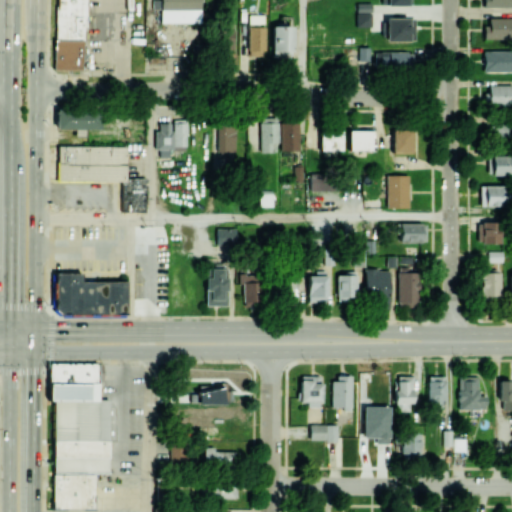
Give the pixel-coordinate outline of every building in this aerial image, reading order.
[(55,0),(54,70),(82,70),(82,18),(84,18),(84,0),(55,0)] [(199,23),(199,0),(159,0),(159,22),(199,23)] [(511,0),(482,0),(482,7),(511,8),(511,0)] [(355,26),(370,26),(371,13),(355,13),(355,26)] [(511,18),(485,17),(484,39),(511,39),(511,18)] [(384,41),(414,41),(414,18),(384,18),(384,41)] [(270,51),(291,51),(292,26),(271,25),(270,51)] [(264,27),(247,26),(247,56),(264,56),(264,27)] [(223,49),(235,50),(235,27),(224,27),(223,49)] [(511,72),(511,50),(482,50),(482,71),(511,72)] [(412,51),(374,51),(375,70),(412,70),(412,51)] [(511,106),(511,84),(485,85),(485,106),(511,106)] [(99,129),(99,111),(56,109),(55,128),(99,129)] [(155,149),(158,149),(158,156),(168,156),(168,150),(185,150),(185,119),(171,119),(171,122),(155,122),(155,149)] [(258,151),(277,152),(278,122),(259,121),(258,151)] [(280,151),(299,150),(298,121),(279,122),(280,151)] [(511,141),(511,122),(495,122),(495,142),(511,141)] [(216,151),(234,151),(235,125),(216,125),(216,151)] [(341,150),(341,130),(319,129),(319,150),(341,150)] [(371,129),(347,129),(348,150),(371,149),(371,129)] [(391,152),(411,152),(412,129),(391,129),(391,152)] [(125,146),(57,145),(56,180),(124,181),(125,146)] [(511,174),(511,155),(491,155),(491,175),(511,174)] [(408,208),(407,174),(385,175),(385,208),(408,208)] [(479,185),(479,206),(506,206),(506,185),(479,185)] [(500,243),(500,222),(477,221),(476,242),(500,243)] [(421,223),(399,222),(398,242),(420,242),(421,223)] [(209,228),(188,227),(188,252),(208,252),(209,228)] [(235,228),(215,228),(215,245),(235,245),(235,228)] [(364,266),(364,249),(353,249),(353,266),(364,266)] [(397,302),(418,301),(417,266),(397,267),(397,302)] [(226,306),(227,269),(205,268),(204,305),(226,306)] [(363,269),(364,296),(377,295),(377,308),(389,307),(388,268),(363,269)] [(325,272),(306,273),(306,301),(326,301),(325,272)] [(479,272),(479,296),(499,295),(498,272),(479,272)] [(124,280),(78,280),(78,273),(52,273),(52,314),(124,313),(124,280)] [(355,273),(335,273),(336,301),(355,300),(355,273)] [(241,302),(257,302),(256,274),(240,274),(241,302)] [(296,295),(297,278),(280,277),(280,295),(296,295)] [(46,362),(95,362),(95,398),(46,399),(46,362)] [(306,402),(306,407),(320,407),(320,376),(298,375),(298,402),(306,402)] [(394,411),(413,411),(412,375),(394,376),(394,411)] [(427,409),(443,409),(444,376),(428,376),(427,409)] [(457,409),(485,409),(485,395),(477,395),(477,376),(457,376),(457,409)] [(351,407),(351,379),(330,379),(331,407),(351,407)] [(387,380),(364,379),(362,406),(386,407),(387,380)] [(511,380),(497,380),(497,400),(511,400),(511,380)] [(51,399),(95,398),(101,398),(115,398),(114,472),(100,472),(51,472),(51,399)] [(308,440),(336,440),(336,424),(308,424),(308,440)] [(168,445),(169,467),(188,467),(187,444),(168,445)] [(234,451),(213,451),(213,447),(204,446),(204,464),(234,465),(234,451)] [(51,473),(50,507),(91,507),(92,473),(51,473)] [(205,483),(205,498),(236,497),(235,482),(205,483)]
